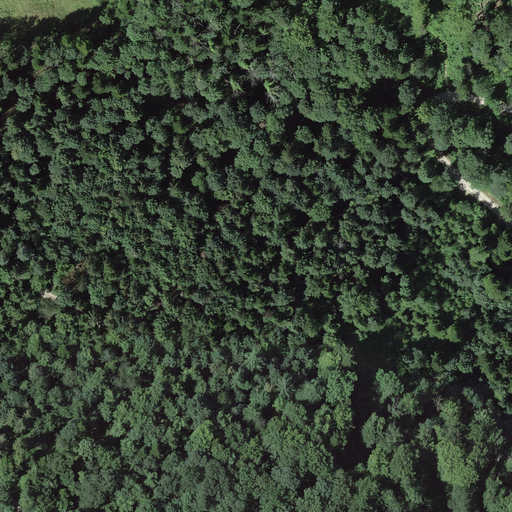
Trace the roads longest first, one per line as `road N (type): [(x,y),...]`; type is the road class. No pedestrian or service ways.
road 1 (track): [(0,270),(309,430),(421,511)]
road 2 (track): [(511,464),(294,290)]
road 3 (track): [(511,226),(441,151),(428,116),(446,95),(511,109)]
